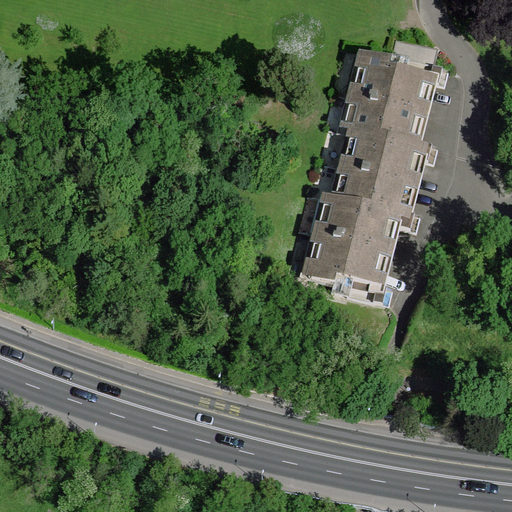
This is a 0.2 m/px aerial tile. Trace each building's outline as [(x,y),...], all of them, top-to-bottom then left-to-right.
[(439,52),(397,42),(392,59),(434,70),(439,52)] [(359,60),(348,102),(423,120),(432,85),(389,74),(391,68),(359,60)] [(339,136),(347,138),(414,155),(423,120),(348,102),(339,136)] [(347,138),(339,172),(414,191),(422,157),(414,155),(347,138)] [(339,172),(330,206),(396,223),(405,225),(414,191),(339,172)] [(313,238),(388,257),(396,223),(330,206),(322,204),(313,238)] [(388,257),(313,238),(303,280),(336,289),(338,281),(379,291),(388,257)]
